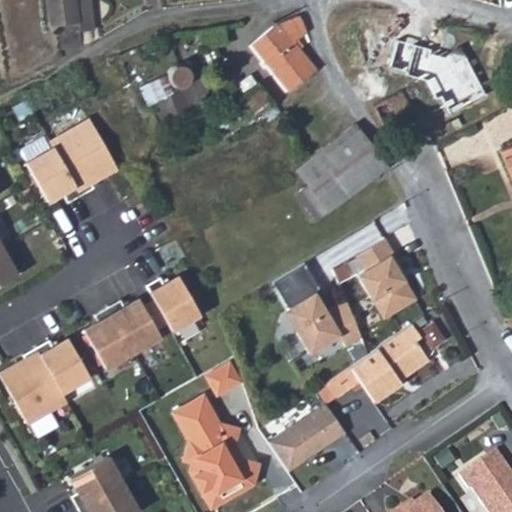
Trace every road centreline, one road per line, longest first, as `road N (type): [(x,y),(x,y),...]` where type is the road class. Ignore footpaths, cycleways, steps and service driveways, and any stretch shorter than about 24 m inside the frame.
road 1 (residential): [(310,0),(328,59),(381,143),(429,198),(511,371)]
road 2 (residential): [(0,316),(80,271),(106,238)]
